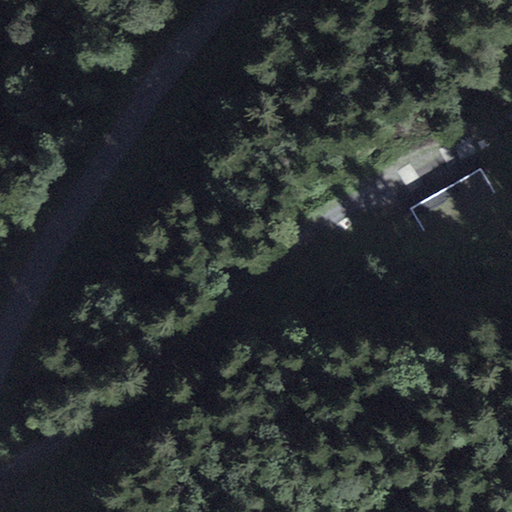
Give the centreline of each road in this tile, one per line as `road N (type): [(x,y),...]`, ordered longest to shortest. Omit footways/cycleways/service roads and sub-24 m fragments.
road 1 (unknown): [(0,485),(302,262),(371,217),(444,187)]
road 2 (unclassified): [(0,366),(52,256),(122,143),(181,54),(229,0)]
